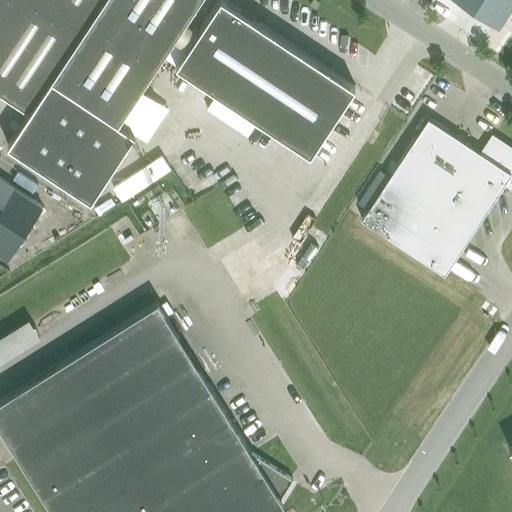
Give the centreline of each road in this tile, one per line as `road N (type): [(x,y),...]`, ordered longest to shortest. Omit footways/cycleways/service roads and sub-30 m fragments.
road 1 (unclassified): [(511,331),(394,511)]
road 2 (unclassified): [(511,90),(375,0)]
